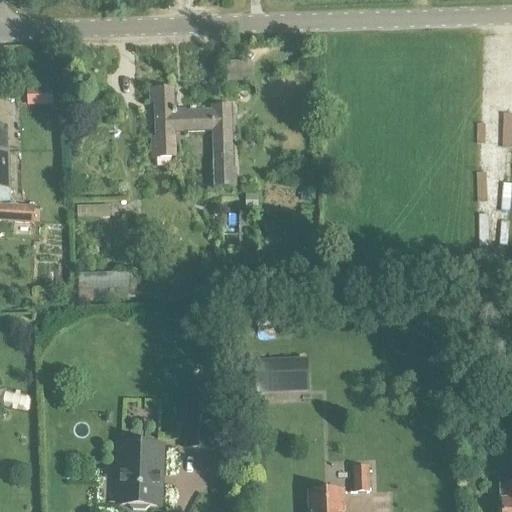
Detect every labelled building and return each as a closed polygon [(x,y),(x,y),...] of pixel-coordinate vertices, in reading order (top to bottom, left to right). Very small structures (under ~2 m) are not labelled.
[(174,116),(173,92),(150,93),(150,106),(155,106),(156,141),(151,141),(152,161),(175,160),(174,135),(213,134),(215,190),(235,189),(235,174),(233,174),(231,110),(212,110),(213,114),(174,116)] [(10,153),(0,153),(0,192),(11,192),(10,153)] [(0,204),(11,204),(11,192),(0,192),(0,204)] [(81,222),(81,229),(108,229),(108,221),(110,221),(110,208),(104,208),(104,204),(77,204),(77,209),(78,209),(78,222),(81,222)] [(36,209),(0,205),(0,223),(34,226),(36,209)] [(136,274),(79,276),(80,303),(137,301),(136,274)] [(253,287),(237,287),(237,300),(252,300),(253,287)] [(308,361),(255,363),(256,397),(310,395),(308,361)] [(218,396),(189,394),(187,451),(215,452),(218,396)] [(123,487),(123,507),(129,507),(133,511),(146,511),(151,508),(158,509),(159,476),(164,477),(165,448),(121,446),(119,474),(127,475),(127,487),(123,487)] [(370,469),(353,470),(354,496),(371,495),(370,469)] [(511,511),(511,483),(498,484),(499,504),(503,504),(503,511),(511,511)] [(311,496),(310,496),(310,511),(343,511),(343,495),(326,496),(326,488),(311,489),(311,496)]
